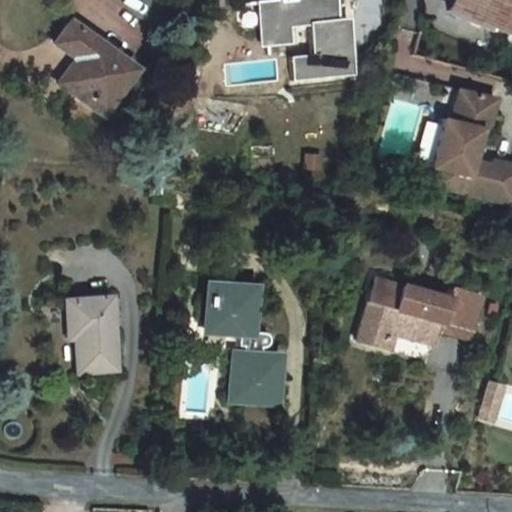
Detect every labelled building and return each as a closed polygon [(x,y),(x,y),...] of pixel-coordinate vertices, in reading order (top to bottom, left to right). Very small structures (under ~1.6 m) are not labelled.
[(511,0),(487,0),(470,39),(509,55),(510,52),(511,52),(511,0)] [(299,25),(287,25),(291,68),(312,67),(309,50),(332,49),(335,79),(312,81),(314,104),(375,99),(369,42),(352,43),(352,36),(357,35),(355,20),(354,18),(319,21),(318,19),(299,21),(299,25)] [(156,95),(89,49),(73,70),(93,85),(77,109),(123,142),(156,95)] [(511,142),(511,126),(478,117),(470,149),(462,147),(449,196),(457,198),(453,213),(511,229),(511,189),(511,194),(492,189),(501,156),(508,158),(511,142)] [(393,191),(377,187),(369,214),(399,221),(405,199),(392,196),(393,191)] [(416,314),(388,304),(383,319),(411,330),(416,314)] [(266,360),(269,314),(223,313),(222,357),(254,358),(253,372),(257,371),(257,384),(252,384),(249,426),(291,428),(294,382),(277,382),(277,373),(284,372),(286,361),(266,360)] [(459,327),(416,314),(411,330),(383,319),(366,367),(396,376),(400,363),(403,353),(447,366),(449,358),(481,368),(493,326),(462,316),(459,327)] [(81,331),(82,356),(91,356),(92,369),(93,404),(129,402),(126,328),(81,331)] [(403,353),(400,363),(409,366),(443,377),(447,366),(403,353)] [(83,370),(92,369),(91,356),(82,356),(83,370)] [(404,379),(409,366),(400,363),(396,376),(404,379)] [(502,392),(489,388),(486,397),(499,401),(502,392)] [(499,401),(486,397),(481,412),(495,416),(499,401)] [(495,416),(481,412),(478,421),(491,425),(495,416)]
